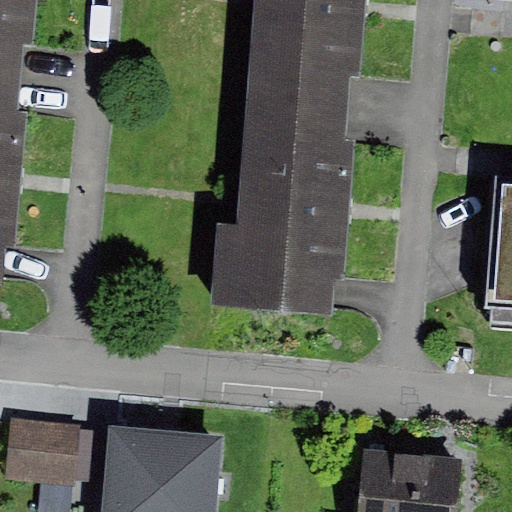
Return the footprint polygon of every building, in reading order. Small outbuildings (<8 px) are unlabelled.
[(0,305),(197,324),(239,150),(0,110),(0,305)] [(511,177),(500,177),(489,296),(511,298),(511,177)] [(81,424),(9,418),(3,479),(76,485),(76,479),(81,429),(81,424)] [(219,511),(226,431),(110,421),(110,431),(105,482),(102,511),(219,511)] [(110,431),(81,429),(76,479),(105,482),(110,431)] [(458,511),(463,450),(355,442),(350,511),(458,511)]
